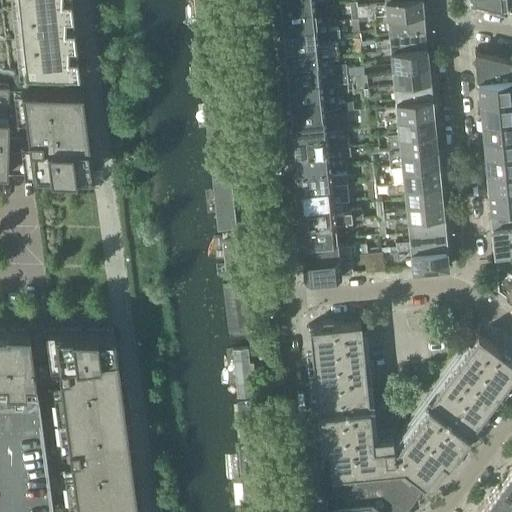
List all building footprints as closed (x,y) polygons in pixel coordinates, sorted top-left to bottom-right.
[(17,0),(19,8),(72,9),(70,0),(17,0)] [(198,0),(202,28),(206,32),(212,31),(215,27),(212,0),(198,0)] [(350,0),(352,18),(358,18),(358,15),(357,5),(356,0),(350,0)] [(358,15),(366,14),(421,9),(420,0),(384,0),(385,2),(357,5),(358,15)] [(511,0),(471,0),(511,9),(511,0)] [(324,3),(277,7),(279,25),(326,20),(324,3)] [(19,8),(22,37),(75,39),(72,9),(19,8)] [(375,30),(388,29),(423,26),(421,9),(366,14),(367,19),(374,18),(375,30)] [(351,18),(353,36),(360,35),(358,20),(358,18),(352,18),(351,18)] [(279,25),(280,43),(339,38),(338,31),(336,31),(335,28),(327,29),(326,20),(279,25)] [(361,44),(361,48),(425,43),(423,26),(388,29),(389,38),(360,40),(361,44)] [(361,44),(360,40),(360,35),(353,36),(348,37),(348,46),(361,44)] [(202,41),(207,83),(211,86),(217,86),(221,81),(216,39),(212,36),(206,37),(202,41)] [(244,48),(242,36),(231,37),(232,49),(244,48)] [(75,39),(22,37),(25,66),(78,68),(75,39)] [(280,43),(282,60),(319,57),(318,49),(337,47),(337,44),(339,43),(339,38),(280,43)] [(390,55),(391,63),(426,59),(425,43),(361,48),(362,57),(371,56),(377,56),(390,55)] [(474,50),(477,77),(511,73),(511,58),(475,50),(474,50)] [(284,78),(347,72),(356,71),(363,71),(362,64),(345,65),(345,62),(320,65),(319,57),(282,60),(284,78)] [(366,73),(367,82),(428,76),(426,59),(391,63),(392,70),(366,73)] [(364,82),(363,71),(356,71),(358,88),(365,87),(364,82)] [(284,78),(286,97),(336,92),(335,82),(348,81),(347,72),(284,78)] [(511,73),(477,77),(478,96),(511,92),(511,73)] [(394,89),(395,97),(430,94),(428,76),(367,82),(364,82),(365,87),(365,92),(394,89)] [(0,169),(6,169),(8,84),(0,83),(0,169)] [(8,84),(6,169),(93,172),(81,86),(8,84)] [(286,97),(287,115),(345,109),(353,109),(352,99),(337,101),(336,92),(286,97)] [(511,92),(478,96),(480,116),(511,112),(511,92)] [(376,106),(377,116),(432,111),(430,94),(395,97),(395,104),(376,106)] [(208,102),(213,144),(217,148),(223,147),(227,143),(222,101),(218,97),(212,98),(208,102)] [(368,125),(366,107),(359,107),(361,125),(368,125)] [(345,109),(287,115),(289,132),(337,128),(342,127),(341,118),(346,117),(345,109)] [(432,111),(377,116),(376,116),(377,124),(397,122),(398,131),(433,127),(432,111)] [(511,112),(480,116),(482,134),(511,130),(511,112)] [(387,132),(389,148),(435,144),(433,127),(398,131),(387,132)] [(289,132),(291,151),(349,145),(356,144),(355,134),(338,136),(337,128),(289,132)] [(511,130),(482,134),(484,152),(511,148),(511,130)] [(401,156),(401,164),(437,162),(435,144),(389,148),(371,150),(372,159),(401,156)] [(350,153),(349,145),(291,151),(293,168),(329,165),(346,163),(345,154),(350,153)] [(511,148),(484,152),(486,167),(511,164),(511,148)] [(367,184),(374,183),(373,174),(373,171),(372,160),(366,161),(368,179),(366,179),(367,184)] [(402,171),(386,173),(387,182),(438,177),(437,162),(401,164),(402,171)] [(511,164),(486,167),(488,187),(511,184),(511,164)] [(293,168),(294,186),(348,181),(347,171),(330,173),(329,165),(293,168)] [(216,179),(221,221),(225,225),(231,224),(235,220),(230,178),(226,174),(220,175),(216,179)] [(440,194),(438,177),(387,182),(387,192),(404,190),(405,198),(440,194)] [(294,186),(296,204),(332,200),(332,192),(349,191),(348,181),(294,186)] [(374,183),(367,184),(368,196),(376,196),(374,183)] [(511,184),(488,187),(489,206),(511,203),(511,184)] [(376,200),(378,217),(442,212),(440,194),(405,198),(406,206),(383,208),(382,200),(376,200)] [(298,222),(357,217),(360,216),(359,207),(350,208),(350,207),(333,209),(332,200),(296,204),(298,222)] [(511,203),(489,206),(491,223),(511,221),(511,203)] [(407,223),(408,232),(443,228),(442,212),(378,217),(380,234),(385,234),(385,225),(407,223)] [(298,222),(300,240),(336,237),(335,228),(358,226),(357,217),(298,222)] [(495,262),(496,260),(511,238),(511,221),(491,223),(495,262)] [(381,246),(381,250),(445,245),(443,228),(408,232),(409,239),(396,240),(396,245),(381,246)] [(222,237),(227,279),(231,282),(237,282),(241,277),(236,235),(231,232),(225,233),(222,237)] [(300,240),(302,258),(366,252),(365,243),(354,244),(354,243),(337,245),(336,237),(300,240)] [(445,245),(381,250),(383,268),(397,267),(397,259),(411,257),(412,265),(447,262),(445,245)] [(381,250),(366,252),(302,258),(303,276),(352,272),(351,263),(356,262),(355,261),(364,261),(365,270),(383,268),(381,250)] [(496,260),(495,262),(497,288),(511,299),(511,271),(504,266),(496,260)] [(261,262),(253,262),(254,274),(262,274),(261,262)] [(228,292),(232,334),(236,338),(242,337),(246,333),(242,291),(237,287),(232,288),(228,292)] [(330,469),(334,469),(402,462),(425,480),(429,483),(511,372),(511,358),(500,350),(491,364),(481,376),(472,389),(463,401),(454,414),(444,426),(420,408),(395,442),(392,440),(391,426),(370,428),(366,385),(366,386),(361,336),(360,319),(308,324),(310,343),(311,357),(312,360),(322,462),(329,462),(330,469)] [(0,511),(53,511),(36,386),(29,326),(0,325),(0,511)] [(113,329),(53,327),(57,360),(59,372),(61,388),(65,415),(68,443),(70,454),(72,470),(76,497),(77,511),(137,511),(135,489),(131,462),(129,446),(127,435),(124,407),(120,380),(118,364),(117,353),(113,329)] [(491,364),(500,350),(477,333),(467,346),(491,364)] [(269,357),(268,352),(267,342),(252,343),(253,354),(257,354),(258,358),(269,357)] [(233,349),(237,391),(242,395),(248,394),(251,390),(247,348),(243,344),(237,345),(233,349)] [(481,376),(491,364),(467,346),(458,358),(481,376)] [(458,358),(448,371),(472,389),(481,376),(458,358)] [(448,371),(439,383),(463,401),(472,389),(448,371)] [(439,383),(430,396),(454,414),(463,401),(439,383)] [(430,396),(420,408),(444,426),(454,414),(430,396)] [(239,406),(243,448),(248,451),(254,451),(257,446),(253,405),(248,401),(242,402),(239,406)] [(246,465),(249,506),(253,510),(259,510),(263,505),(260,463),(255,460),(249,460),(246,465)] [(402,462),(334,469),(338,504),(335,504),(335,506),(332,506),(328,511),(401,511),(425,480),(402,462)] [(511,467),(498,484),(511,494),(511,467)] [(511,511),(511,494),(498,484),(485,502),(499,511),(511,511)] [(499,511),(485,502),(476,511),(499,511)]
